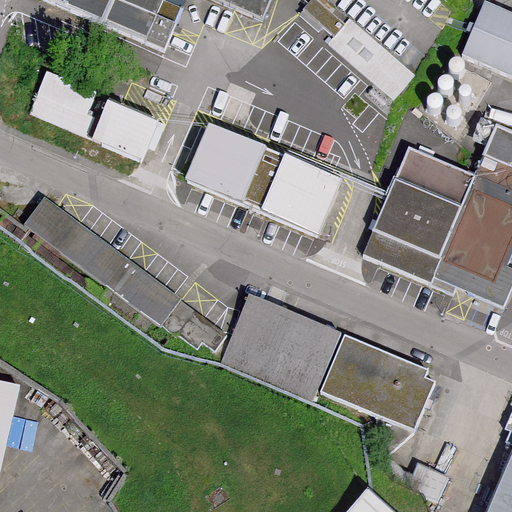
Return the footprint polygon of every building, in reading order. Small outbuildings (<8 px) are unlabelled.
[(157,20),(109,0),(42,0),(146,43),(163,52),(174,28),(157,20)] [(109,0),(157,20),(164,0),(212,0),(267,23),(275,0),(109,0)] [(394,102),(416,76),(350,20),(344,27),(313,2),(303,12),(334,39),(328,45),(394,102)] [(463,58),(511,79),(511,17),(486,6),(463,58)] [(48,75),(30,116),(143,164),(160,126),(110,105),(102,121),(89,115),(97,95),(48,75)] [(343,188),(207,130),(184,182),(197,187),(313,238),(318,240),(343,188)] [(388,205),(367,256),(488,303),(505,310),(511,294),(511,273),(505,269),(511,253),(511,139),(495,132),(479,180),(449,167),(411,151),(388,205)] [(229,339),(48,201),(26,230),(163,333),(165,329),(201,352),(205,346),(219,354),(229,339)] [(322,395),(347,338),(251,300),(225,367),(317,404),(322,395)] [(430,374),(347,338),(322,395),(377,419),(375,456),(381,464),(416,434),(436,386),(426,381),(430,374)] [(0,477),(21,390),(0,385),(0,477)] [(511,511),(511,418),(506,432),(511,434),(507,445),(511,447),(511,463),(491,511),(511,511)] [(427,468),(423,480),(435,485),(431,493),(445,499),(453,478),(427,468)] [(380,511),(368,501),(357,511),(380,511)]
